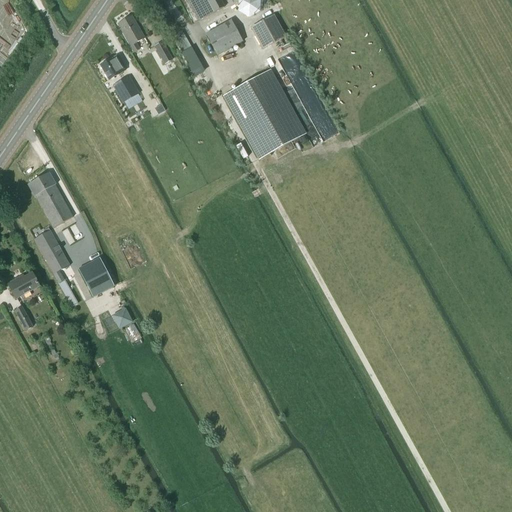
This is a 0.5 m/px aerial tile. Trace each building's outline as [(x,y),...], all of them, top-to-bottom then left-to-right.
[(213,13),(224,7),(219,0),(186,0),(198,21),(213,13)] [(273,16),(251,28),(263,49),(285,37),(273,16)] [(144,39),(131,17),(117,25),(131,49),(134,54),(140,50),(136,43),(144,39)] [(218,56),(242,42),(231,21),(206,34),(218,56)] [(164,65),(172,60),(162,42),(154,46),(164,65)] [(124,71),(120,63),(116,57),(100,66),(108,81),(124,71)] [(260,159),(304,135),(269,72),(225,96),(260,159)] [(123,103),(138,94),(128,77),(113,86),(123,103)] [(53,229),(72,219),(54,186),(56,186),(49,174),(28,186),(34,198),(36,197),(53,229)] [(53,275),(69,266),(49,232),(34,241),(53,275)] [(93,297),(113,287),(97,256),(84,263),(86,266),(79,270),(93,297)] [(16,300),(38,287),(31,274),(18,281),(17,279),(7,284),(16,300)] [(25,331),(32,327),(22,308),(15,312),(25,331)]
